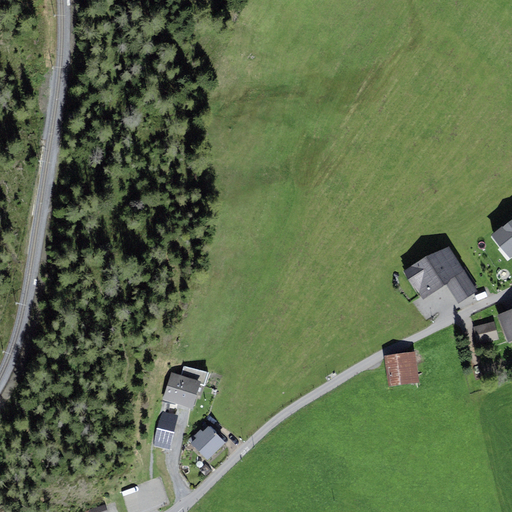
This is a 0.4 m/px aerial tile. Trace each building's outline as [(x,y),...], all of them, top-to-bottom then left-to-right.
[(511,218),(491,235),(510,258),(511,256),(511,218)] [(425,256),(403,271),(423,300),(445,285),(446,284),(464,271),(449,247),(425,256)] [(478,292),(464,271),(446,284),(459,304),(478,292)] [(511,309),(497,315),(508,342),(511,340),(511,309)] [(477,345),(498,339),(493,321),(472,327),(477,345)] [(420,383),(415,352),(385,357),(389,387),(420,383)] [(204,386),(208,373),(184,366),(181,375),(201,382),(200,385),(204,386)] [(171,372),(162,399),(193,409),(200,385),(201,382),(181,375),(171,372)] [(170,450),(177,415),(162,412),(154,447),(170,450)] [(208,426),(203,432),(200,430),(194,436),(196,438),(191,444),(207,460),(225,443),(208,426)]
